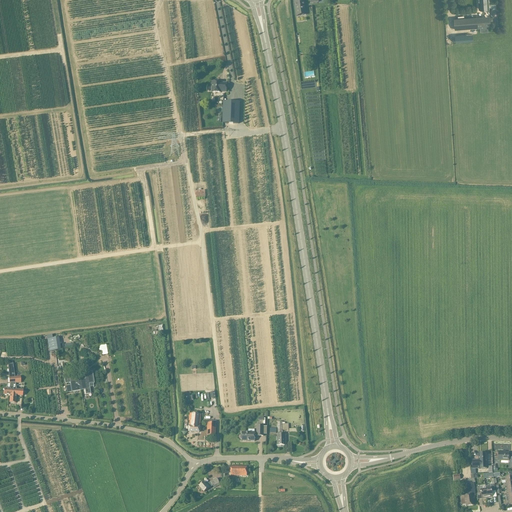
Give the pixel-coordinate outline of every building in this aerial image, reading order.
[(305,13),(305,7),(303,0),(293,0),(296,14),(305,13)] [(493,8),(493,9),(490,12),(491,15),(493,17),(497,17),(499,14),(499,11),(496,9),(496,4),(488,5),(487,0),(478,0),(479,9),(488,8),(493,8)] [(475,18),(455,20),(455,29),(490,27),(489,19),(489,17),(475,18)] [(212,93),(219,93),(220,93),(220,92),(226,92),(226,84),(221,84),(221,82),(212,82),(212,93)] [(223,124),(237,124),(238,124),(239,104),(223,103),(223,124)] [(206,198),(205,192),(205,191),(195,192),(196,199),(206,198)] [(60,350),(58,338),(47,340),(49,352),(60,350)] [(108,354),(106,345),(98,346),(99,351),(101,351),(102,355),(108,354)] [(79,381),(80,391),(85,390),(85,392),(85,395),(90,394),(89,384),(94,384),(92,371),(84,373),(85,379),(79,380),(79,381)] [(16,390),(15,384),(16,384),(15,377),(14,372),(9,373),(9,378),(9,384),(10,384),(9,388),(6,388),(6,389),(4,389),(3,395),(10,396),(13,396),(14,393),(16,393),(17,390),(16,390)] [(71,392),(80,391),(79,381),(79,380),(78,378),(70,380),(69,377),(64,378),(65,384),(70,383),(71,392)] [(16,396),(22,397),(22,391),(17,390),(16,393),(14,393),(13,396),(10,396),(9,403),(15,403),(16,396)] [(190,421),(189,432),(199,433),(201,415),(190,414),(189,421),(190,421)] [(215,436),(216,421),(207,421),(207,436),(215,436)] [(263,437),(264,426),(257,426),(257,433),(255,433),(242,432),(242,434),(241,434),(241,439),(242,439),(242,441),(255,442),(255,436),(257,436),(263,437)] [(277,435),(277,446),(286,446),(286,435),(277,435)] [(509,461),(510,461),(510,467),(511,467),(511,457),(511,458),(511,454),(509,453),(505,453),(505,452),(498,452),(498,461),(509,461)] [(478,460),(472,461),(472,468),(472,469),(476,469),(479,469),(484,469),(487,468),(486,453),(478,454),(478,460)] [(231,476),(235,476),(247,476),(247,467),(230,467),(231,476)] [(204,482),(199,487),(204,492),(209,487),(210,487),(212,486),(219,483),(217,479),(210,482),(207,484),(206,485),(204,482)] [(480,488),(477,488),(478,494),(481,494),(481,500),(487,499),(485,486),(485,489),(481,490),(480,488)] [(491,486),(485,486),(487,499),(492,498),(492,493),(492,492),(494,492),(494,486),(491,486)] [(469,496),(464,496),(465,504),(466,507),(473,506),(472,496),(475,496),(474,489),(468,490),(469,496)]
